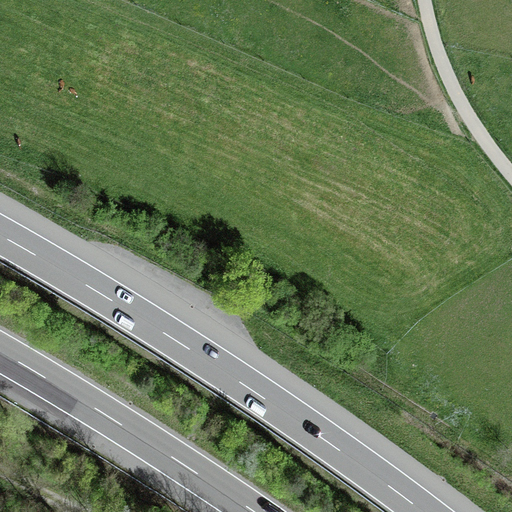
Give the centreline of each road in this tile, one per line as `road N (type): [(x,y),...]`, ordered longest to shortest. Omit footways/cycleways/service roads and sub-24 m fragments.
road 1 (motorway): [(422,511),(240,382),(0,235)]
road 2 (motorway): [(0,351),(253,511)]
road 3 (track): [(425,0),(447,78),(511,176)]
